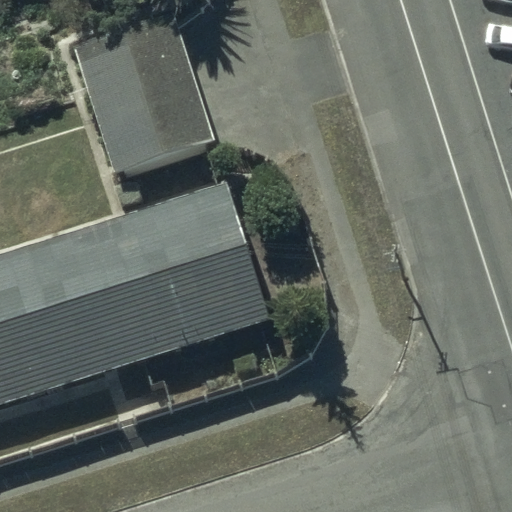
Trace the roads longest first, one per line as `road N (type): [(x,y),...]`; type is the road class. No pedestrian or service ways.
road 1 (residential): [(402,0),(511,343)]
road 2 (residential): [(511,446),(311,511)]
